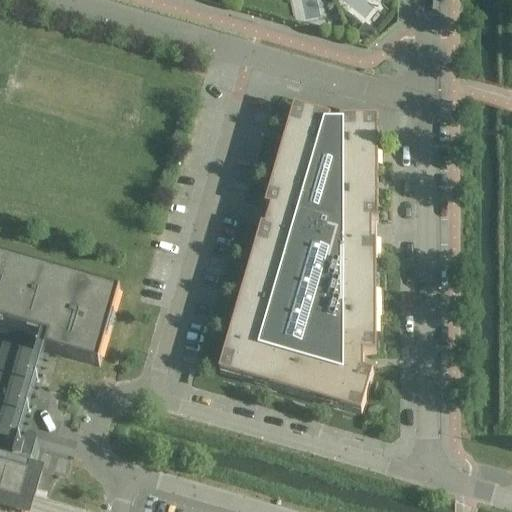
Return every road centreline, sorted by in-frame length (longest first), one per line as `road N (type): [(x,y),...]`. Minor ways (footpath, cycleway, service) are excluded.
road 1 (unclassified): [(424,478),(425,0)]
road 2 (residential): [(150,400),(233,105)]
road 3 (unclassified): [(150,400),(424,478)]
road 4 (unclassified): [(260,511),(130,474)]
road 5 (unclassified): [(130,474),(99,455),(96,418),(112,401),(150,400)]
